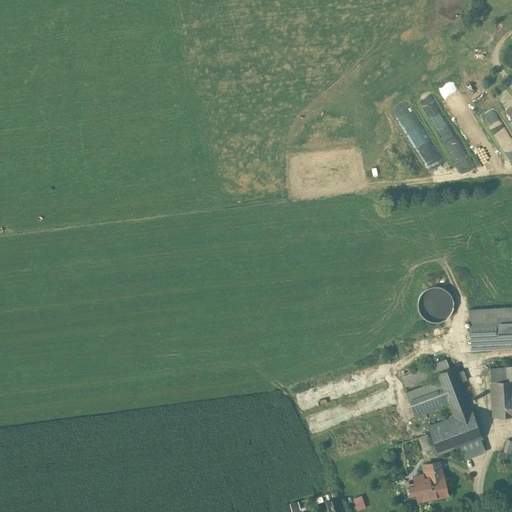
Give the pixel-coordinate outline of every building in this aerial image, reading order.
[(403,121),(417,157),(433,151),(419,115),(403,121)] [(452,311),(454,304),(452,297),(448,291),(442,287),(435,286),(428,288),(423,292),(419,298),(417,305),(419,312),(423,317),(429,321),(436,322),(443,321),(449,317),(452,311)] [(494,308),(469,310),(470,330),(495,328),(494,310),(494,308)] [(511,308),(494,310),(495,328),(470,330),(471,345),(511,342),(511,308)] [(446,360),(402,377),(405,386),(438,373),(450,369),(446,360)] [(511,366),(489,368),(490,382),(491,382),(511,380),(511,366)] [(455,417),(428,427),(434,446),(435,449),(437,454),(482,437),(472,410),(471,411),(454,367),(450,369),(438,373),(440,379),(450,404),(455,417)] [(440,379),(405,393),(415,417),(450,404),(440,379)] [(511,380),(491,382),(493,417),(511,416),(511,380)] [(390,393),(367,398),(369,410),(393,405),(390,393)] [(428,433),(421,436),(427,452),(435,449),(434,446),(432,446),(428,433)] [(500,450),(497,461),(509,464),(511,452),(511,439),(508,439),(505,452),(500,450)] [(482,442),(461,450),(464,459),(485,451),(482,442)] [(432,480),(426,481),(426,479),(424,479),(423,475),(413,477),(415,486),(409,487),(411,497),(417,496),(418,501),(448,495),(444,478),(443,478),(439,461),(429,463),(432,480)] [(354,498),(359,511),(368,508),(364,495),(354,498)] [(340,511),(336,499),(327,502),(329,511),(340,511)] [(300,501),(292,503),(294,511),(302,510),(300,501)]
